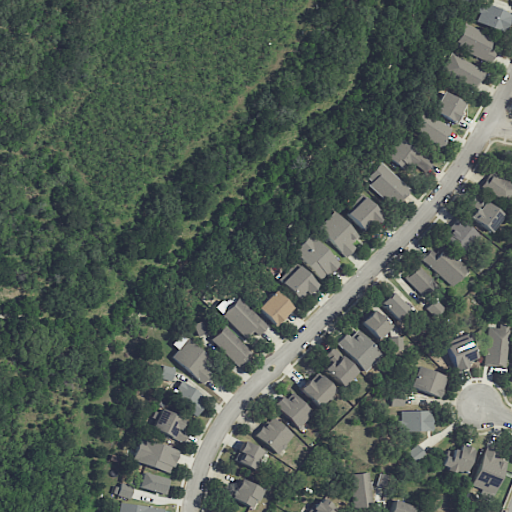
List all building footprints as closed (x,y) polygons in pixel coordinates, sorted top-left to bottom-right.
[(502,33),(511,15),(482,2),(478,12),(474,21),(502,33)] [(488,63),(495,50),(487,46),(492,37),(463,23),(452,45),(488,63)] [(442,74),(474,87),(482,68),(450,55),(442,74)] [(457,123),(465,102),(439,92),(431,113),(457,123)] [(451,129),(420,110),(409,129),(439,148),(451,129)] [(429,164),(422,160),(425,155),(397,137),(385,155),(419,179),(429,164)] [(362,182),(395,206),(410,187),(376,163),(362,182)] [(505,203),(511,193),(511,186),(492,173),(482,187),(505,203)] [(382,216),(362,195),(344,211),(363,232),(382,216)] [(477,209),(474,207),(467,216),(489,232),(502,215),(483,201),(477,209)] [(351,244),(359,235),(333,211),(316,229),(346,257),(355,248),(351,244)] [(464,256),(481,237),(459,217),(442,237),(464,256)] [(338,264),(309,233),(292,250),(320,280),(338,264)] [(420,259),(450,286),(467,268),(443,246),(436,254),(429,249),(420,259)] [(300,301),(316,283),(294,262),(277,280),(300,301)] [(404,277),(422,297),(435,284),(417,265),(404,277)] [(407,307),(387,288),(376,300),(396,319),(407,307)] [(274,326),(293,309),(275,290),(256,307),(274,326)] [(221,314),(244,337),(252,329),(257,335),(267,326),(239,297),(221,314)] [(389,327),(372,309),(359,321),(377,340),(389,327)] [(503,366),(510,325),(499,323),(498,328),(487,326),(482,363),(503,366)] [(238,367),(252,352),(224,325),(210,340),(238,367)] [(364,371),(381,354),(356,330),(349,337),(344,333),(335,343),(364,371)] [(209,359),(181,333),(171,344),(177,349),(171,356),(201,384),(212,373),(203,365),(209,359)] [(391,350),(402,348),(400,337),(389,339),(391,350)] [(444,346),(455,371),(467,366),(465,362),(475,358),(467,337),(444,346)] [(356,371),(330,347),(322,356),(328,361),(322,369),(341,387),(356,371)] [(159,378),(172,380),(173,367),(161,366),(159,378)] [(439,396),(445,375),(415,367),(409,388),(439,396)] [(334,389),(316,373),(299,390),(316,407),(334,389)] [(206,396),(180,380),(173,390),(176,392),(170,402),(194,416),(206,396)] [(275,407),(297,428),(313,412),(290,390),(275,407)] [(180,442),(189,422),(159,408),(150,428),(180,442)] [(430,430),(430,410),(397,411),(398,431),(430,430)] [(277,454),(293,435),(270,416),(254,435),(277,454)] [(131,460),(171,473),(178,450),(138,437),(131,460)] [(253,470),(263,450),(242,440),(233,460),(253,470)] [(451,457),(443,455),(439,466),(462,475),(472,448),(456,443),(451,457)] [(414,463),(425,455),(416,444),(406,452),(414,463)] [(500,452),(484,447),(471,484),(494,492),(505,461),(497,458),(500,452)] [(168,478),(140,472),(137,488),(165,494),(168,478)] [(354,509),(373,506),(368,472),(349,474),(354,509)] [(376,486),(387,488),(390,476),(379,473),(376,486)] [(252,509),(261,489),(238,478),(229,498),(252,509)] [(308,511),(335,511),(337,509),(320,496),(308,511)] [(388,511),(410,511),(413,505),(392,499),(388,511)]
